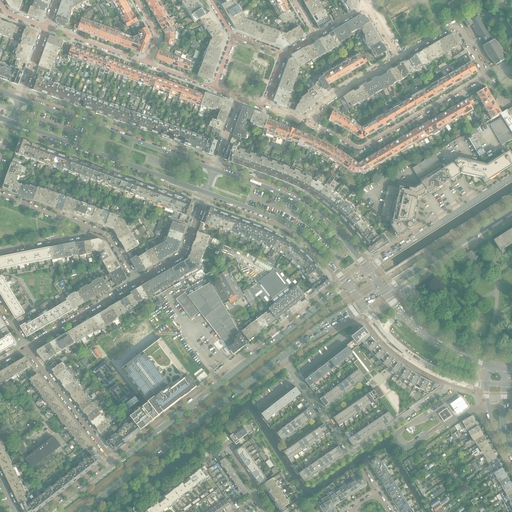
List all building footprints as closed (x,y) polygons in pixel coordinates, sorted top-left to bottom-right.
[(21,6),(22,0),(16,0),(17,1),(14,2),(15,3),(10,6),(11,8),(19,11),(21,6)] [(41,19),(45,8),(46,8),(48,5),(35,0),(33,8),(31,7),(29,14),(37,17),(41,19)] [(75,6),(71,0),(63,0),(60,7),(71,11),(73,8),(75,6)] [(163,6),(160,1),(159,0),(150,0),(147,2),(148,3),(147,4),(148,6),(149,6),(150,8),(150,9),(151,10),(152,11),(153,12),(163,6)] [(199,6),(197,2),(195,0),(186,0),(184,2),(192,15),(202,9),(200,5),(199,6)] [(242,13),(237,6),(233,0),(231,0),(227,3),(222,5),(231,19),(242,13)] [(324,10),(320,4),(317,0),(310,0),(306,3),(305,3),(313,17),(324,10)] [(356,7),(357,4),(355,1),(356,1),(355,0),(341,0),(344,5),(348,12),(353,9),(356,7)] [(473,4),(470,0),(454,0),(448,4),(451,9),(462,3),(465,8),(473,4)] [(290,11),(288,8),(287,8),(285,5),(286,4),(284,1),(274,7),(276,10),(275,10),(277,14),(278,14),(280,16),(290,11)] [(131,10),(130,8),(129,8),(128,6),(128,5),(127,3),(126,3),(126,2),(117,7),(122,17),(131,12),(131,10)] [(169,15),(166,11),(163,6),(153,12),(153,13),(153,14),(154,15),(155,15),(156,18),(157,20),(158,21),(169,15)] [(67,23),(71,11),(60,7),(56,19),(57,20),(56,21),(57,24),(59,25),(61,26),(61,27),(63,27),(65,27),(67,23)] [(196,21),(199,19),(207,14),(205,11),(204,12),(202,9),(192,15),(196,21)] [(320,29),(332,22),(328,16),(327,17),(324,10),(313,17),(320,29)] [(247,34),(251,22),(254,18),(251,15),(248,17),(244,11),(242,13),(231,19),(237,30),(238,31),(247,34)] [(294,18),(290,12),(290,11),(280,16),(279,17),(282,21),(283,21),(284,23),(285,23),(288,21),(294,18)] [(137,21),(135,16),(134,16),(133,15),(134,14),(133,13),(132,13),(131,12),(122,17),(126,23),(126,22),(129,26),(133,24),(137,21)] [(219,25),(215,19),(211,12),(207,14),(199,19),(206,30),(207,29),(208,32),(219,25)] [(161,26),(172,20),(175,18),(174,16),(171,17),(172,17),(171,18),(169,18),(169,17),(170,17),(169,15),(158,21),(161,26)] [(364,25),(369,22),(367,19),(365,17),(364,16),(363,16),(362,16),(361,16),(359,17),(358,17),(346,24),(351,32),(357,29),(362,29),(364,25)] [(492,40),(489,36),(478,16),(471,20),(468,16),(463,19),(467,27),(471,25),(483,46),(484,50),(488,56),(495,65),(504,60),(501,49),(497,42),(494,39),(492,40)] [(88,33),(92,22),(82,19),(78,29),(79,30),(80,31),(81,31),(82,31),(85,32),(86,33),(87,33),(88,33)] [(164,31),(174,24),(172,20),(161,26),(164,31)] [(13,33),(16,26),(1,21),(0,24),(0,34),(11,38),(12,39),(13,37),(12,36),(13,33)] [(99,37),(103,26),(92,22),(88,33),(90,34),(92,35),(95,35),(95,36),(97,37),(97,36),(99,37)] [(261,39),(265,27),(251,22),(247,34),(261,39)] [(367,44),(378,38),(369,22),(364,25),(362,29),(366,36),(364,37),(362,38),(365,42),(366,42),(367,44)] [(177,29),(174,24),(164,31),(166,34),(177,29)] [(349,36),(351,34),(352,34),(351,32),(346,24),(332,32),(333,32),(338,41),(339,43),(350,37),(349,36)] [(226,36),(219,25),(208,32),(213,39),(212,41),(211,41),(209,47),(221,51),(226,37),(226,36)] [(303,34),(299,27),(298,25),(296,26),(297,29),(291,32),(296,40),(302,37),(303,34)] [(109,41),(113,30),(103,26),(99,37),(100,37),(100,38),(102,39),(103,38),(105,39),(105,40),(107,41),(108,40),(109,41)] [(32,46),(35,39),(36,36),(37,33),(36,31),(33,30),(26,27),(21,42),(32,46)] [(150,35),(146,27),(140,31),(142,34),(139,35),(141,40),(148,42),(150,35)] [(275,44),(279,32),(265,27),(261,39),(275,44)] [(178,35),(178,33),(182,32),(184,31),(183,29),(181,29),(177,29),(166,34),(166,39),(178,39),(178,36),(178,35)] [(119,44),(123,35),(117,32),(113,30),(109,41),(110,41),(111,42),(112,42),(113,42),(116,43),(116,44),(117,44),(118,44),(119,44)] [(288,45),(283,36),(284,34),(279,32),(275,44),(283,47),(285,47),(288,45)] [(296,40),(291,32),(286,35),(284,34),(283,36),(288,45),(296,40)] [(325,51),(338,44),(339,43),(338,41),(333,32),(329,34),(330,35),(323,39),(322,38),(319,40),(325,51)] [(461,44),(456,36),(455,36),(455,35),(453,34),(451,35),(450,35),(443,39),(442,39),(439,41),(442,47),(440,48),(443,54),(456,46),(457,47),(461,44)] [(131,49),(134,41),(133,39),(127,37),(128,36),(123,35),(119,44),(121,45),(121,46),(123,46),(126,47),(128,48),(129,48),(131,49)] [(146,47),(148,42),(141,40),(139,35),(133,39),(134,41),(131,49),(144,53),(146,47)] [(62,47),(64,41),(55,38),(52,37),(50,38),(49,40),(48,40),(45,51),(57,55),(59,48),(60,48),(60,46),(62,47)] [(386,51),(378,38),(367,44),(371,51),(375,57),(386,51)] [(175,42),(175,40),(177,40),(177,41),(181,41),(182,39),(178,39),(166,39),(163,45),(167,46),(168,47),(169,46),(172,48),(173,46),(175,42)] [(200,46),(199,44),(196,39),(194,40),(191,45),(199,48),(200,46)] [(312,59),(325,51),(319,40),(316,42),(316,43),(309,47),(309,46),(305,48),(312,59)] [(443,54),(440,48),(442,47),(439,41),(434,44),(427,48),(427,49),(426,49),(425,49),(422,51),(423,51),(429,62),(443,54)] [(27,61),(30,53),(32,46),(21,42),(20,45),(19,44),(16,54),(17,54),(16,57),(21,59),(27,61)] [(74,54),(75,52),(77,48),(76,48),(76,47),(74,47),(73,47),(72,47),(69,53),(68,56),(73,58),(74,55),(74,54)] [(216,66),(221,51),(209,47),(204,61),(216,66)] [(312,59),(305,48),(292,55),(292,56),(293,58),(299,67),(312,59)] [(83,58),(83,57),(84,55),(86,52),(85,52),(85,51),(83,50),(83,51),(81,50),(80,53),(79,54),(78,56),(79,56),(78,60),(76,65),(77,65),(79,60),(82,61),(83,58)] [(51,70),(57,55),(45,51),(39,66),(48,69),(51,70)] [(88,59),(88,57),(89,57),(90,53),(90,52),(87,51),(87,52),(86,52),(84,55),(83,57),(83,58),(82,61),(87,63),(88,60),(88,59)] [(161,60),(164,53),(159,51),(156,58),(161,60)] [(429,62),(423,51),(419,54),(418,53),(415,55),(421,66),(423,64),(424,65),(429,63),(428,62),(429,62)] [(167,62),(169,55),(164,53),(161,60),(167,62)] [(183,68),(187,57),(188,55),(186,54),(186,56),(182,54),(181,57),(181,59),(178,66),(183,68)] [(364,63),(361,58),(359,54),(350,59),(355,68),(356,68),(357,68),(358,67),(359,66),(361,65),(362,65),(363,64),(364,63)] [(97,62),(98,60),(99,57),(99,56),(97,55),(96,56),(95,55),(94,58),(93,59),(92,61),(93,61),(91,65),(96,66),(97,63),(97,62)] [(172,64),(175,57),(169,55),(167,62),(172,64)] [(355,68),(350,59),(347,55),(346,55),(349,59),(341,64),(346,74),(348,73),(350,72),(352,70),(353,70),(354,70),(354,69),(355,68)] [(421,66),(415,55),(413,56),(413,57),(405,61),(402,62),(409,73),(411,72),(412,72),(419,68),(418,67),(421,66)] [(191,64),(193,57),(192,56),(191,58),(187,57),(183,68),(189,70),(191,64)] [(178,66),(181,59),(175,57),(172,64),(178,66)] [(106,66),(107,64),(109,60),(108,60),(108,59),(106,58),(106,59),(104,58),(103,62),(102,62),(101,64),(102,65),(101,68),(99,73),(100,73),(101,71),(102,69),(105,70),(106,66)] [(296,79),(299,72),(297,71),(299,67),(293,58),(289,60),(284,74),(296,79)] [(476,70),(470,60),(467,62),(467,63),(465,64),(472,75),(477,72),(476,70)] [(211,78),(213,73),(216,66),(204,61),(200,71),(198,76),(207,79),(207,77),(211,78)] [(115,69),(116,67),(117,67),(118,63),(117,63),(117,62),(115,62),(113,62),(112,65),(111,65),(110,67),(111,68),(110,71),(114,73),(116,70),(115,69)] [(409,73),(402,62),(399,64),(400,65),(392,69),(392,68),(389,70),(395,81),(398,79),(399,80),(407,75),(406,74),(409,73)] [(346,74),(341,64),(338,66),(332,69),(337,79),(339,78),(341,77),(343,76),(344,76),(345,75),(345,74),(346,74)] [(472,75),(465,64),(457,69),(463,80),(466,78),(465,78),(469,76),(470,76),(472,75)] [(124,72),(125,70),(126,70),(127,67),(127,66),(124,65),(124,66),(122,65),(121,68),(121,69),(120,71),(119,75),(123,76),(124,73),(124,72)] [(47,72),(48,69),(39,66),(36,73),(39,74),(41,70),(47,72)] [(129,74),(130,72),(132,69),(132,68),(129,66),(128,67),(127,67),(126,70),(125,70),(124,72),(124,73),(123,76),(128,78),(129,75),(129,74)] [(18,85),(23,71),(16,68),(15,69),(11,68),(11,69),(7,67),(3,79),(7,81),(7,80),(11,81),(12,81),(11,82),(18,85)] [(134,76),(135,74),(136,74),(137,70),(134,68),(133,69),(132,69),(130,72),(129,74),(129,75),(128,78),(133,80),(135,77),(134,76)] [(337,79),(332,69),(323,75),(324,76),(329,84),(332,83),(332,82),(334,81),(335,81),(336,80),(336,79),(337,79)] [(463,80),(457,69),(448,75),(454,85),(457,84),(457,83),(460,81),(461,81),(463,80)] [(139,78),(140,76),(141,76),(142,72),(142,71),(139,70),(138,71),(137,70),(136,74),(135,74),(134,76),(135,77),(133,80),(139,82),(140,79),(139,78)] [(395,81),(389,70),(386,72),(383,75),(379,77),(378,76),(376,78),(382,88),(385,87),(385,88),(393,83),(393,82),(395,81)] [(144,80),(145,78),(146,77),(147,74),(147,73),(144,72),(143,73),(142,72),(141,76),(140,76),(139,78),(140,79),(139,82),(138,84),(137,87),(138,87),(139,84),(140,84),(140,83),(143,84),(145,80),(144,80)] [(149,81),(150,79),(151,79),(152,76),(152,75),(149,74),(148,75),(147,74),(146,77),(145,78),(144,80),(145,80),(143,84),(148,86),(150,82),(149,81)] [(291,93),(293,87),(295,87),(295,88),(298,89),(299,86),(296,85),(297,85),(294,84),(296,79),(284,74),(279,88),(291,93)] [(45,94),(49,81),(46,80),(46,81),(42,79),(42,78),(36,75),(31,89),(38,92),(40,92),(45,94)] [(454,85),(448,75),(440,80),(446,90),(448,89),(448,88),(452,86),(454,85)] [(153,87),(157,78),(157,77),(154,76),(153,76),(152,76),(151,79),(150,79),(149,81),(150,82),(148,86),(153,87)] [(329,86),(328,85),(329,84),(324,76),(319,79),(320,80),(315,84),(316,85),(324,94),(326,93),(326,91),(325,90),(328,88),(329,86)] [(159,90),(163,80),(162,80),(162,79),(159,78),(157,78),(153,87),(153,89),(155,90),(155,89),(158,90),(159,90)] [(382,88),(376,78),(372,80),(373,80),(366,84),(363,86),(369,97),(382,89),(382,88)] [(164,92),(168,82),(167,82),(168,81),(165,80),(164,80),(163,80),(159,90),(158,90),(158,91),(160,92),(161,91),(164,92)] [(446,90),(440,80),(430,85),(436,96),(439,94),(438,94),(443,91),(443,92),(446,90)] [(55,98),(60,86),(57,85),(58,82),(55,81),(54,84),(52,83),(53,82),(49,81),(45,94),(52,96),(52,97),(55,98)] [(169,94),(173,84),(173,83),(170,81),(170,82),(168,82),(164,92),(163,93),(166,94),(166,93),(169,94)] [(175,96),(178,86),(178,85),(175,83),(175,84),(173,84),(169,94),(169,95),(171,96),(171,94),(174,96),(175,96)] [(180,98),(184,87),(183,87),(184,87),(180,85),(180,86),(178,86),(175,96),(174,96),(174,97),(176,98),(176,96),(180,98)] [(324,94),(316,85),(308,92),(316,101),(324,94)] [(436,96),(430,85),(420,91),(427,101),(429,100),(429,99),(432,98),(433,97),(436,96)] [(66,102),(71,89),(68,88),(67,89),(60,86),(55,98),(59,100),(59,99),(66,102)] [(369,97),(363,86),(359,87),(360,88),(354,91),(353,91),(350,93),(356,103),(359,102),(359,103),(369,97)] [(185,100),(189,89),(189,88),(186,87),(186,88),(184,87),(180,98),(179,99),(181,99),(182,98),(185,99),(185,100)] [(494,100),(489,93),(486,87),(476,93),(484,106),(494,100)] [(288,103),(289,100),(291,93),(279,88),(276,95),(274,101),(278,103),(277,104),(286,107),(288,103)] [(77,106),(82,94),(74,91),(74,90),(71,89),(66,102),(74,104),(74,105),(77,106)] [(190,103),(194,91),(194,90),(191,89),(191,90),(189,89),(185,100),(185,99),(185,100),(187,101),(190,103)] [(88,110),(93,97),(90,96),(90,97),(87,96),(88,94),(89,94),(90,91),(87,90),(85,95),(82,94),(77,106),(81,108),(81,107),(88,110)] [(196,103),(200,93),(199,93),(200,92),(196,91),(196,92),(194,91),(190,103),(192,103),(193,102),(196,103)] [(427,101),(420,91),(411,96),(417,107),(420,105),(419,105),(424,102),(424,103),(427,101)] [(316,101),(308,92),(302,98),(303,99),(299,102),(300,104),(299,105),(304,111),(316,101)] [(205,94),(202,93),(201,94),(200,93),(196,103),(195,104),(198,105),(198,104),(201,105),(205,94)] [(216,107),(220,98),(205,93),(205,94),(201,105),(213,110),(213,109),(216,109),(216,107)] [(356,103),(350,93),(347,95),(344,97),(350,107),(356,103)] [(417,107),(411,96),(401,102),(408,112),(411,111),(410,110),(414,108),(414,109),(417,107)] [(99,114),(104,102),(96,99),(96,98),(93,97),(88,110),(96,112),(96,113),(99,114)] [(225,118),(230,104),(230,102),(229,102),(220,98),(216,107),(221,109),(218,116),(225,118)] [(348,108),(343,98),(340,99),(346,109),(348,108)] [(470,105),(467,99),(458,104),(464,115),(473,110),(470,105)] [(501,113),(498,108),(494,100),(484,106),(491,119),(500,114),(501,113)] [(110,118),(115,105),(112,104),(112,105),(104,102),(99,114),(103,116),(103,115),(110,118)] [(408,112),(401,102),(392,108),(398,118),(401,116),(404,114),(405,114),(408,112)] [(464,116),(464,115),(458,104),(446,112),(451,121),(450,121),(452,123),(457,120),(459,123),(461,121),(460,118),(464,116)] [(121,122),(126,110),(118,107),(118,106),(115,105),(110,118),(118,120),(118,121),(121,122)] [(304,111),(299,105),(297,106),(296,111),(300,113),(301,113),(304,111)] [(133,126),(137,113),(134,112),(134,110),(132,109),(133,107),(132,106),(131,109),(132,110),(131,112),(126,110),(121,122),(125,124),(125,123),(133,126)] [(511,106),(503,112),(501,113),(500,114),(502,118),(511,133),(511,106)] [(243,130),(247,118),(251,120),(254,111),(245,108),(244,108),(243,108),(243,109),(236,128),(243,130)] [(398,118),(392,108),(383,113),(389,123),(392,121),(395,119),(395,120),(398,118)] [(338,125),(343,116),(338,113),(337,113),(338,112),(335,110),(334,109),(333,110),(332,110),(331,114),(329,120),(331,122),(332,121),(335,123),(338,125)] [(143,130),(148,118),(142,116),(143,114),(144,115),(145,112),(142,111),(141,114),(141,113),(140,114),(137,113),(133,126),(140,128),(140,129),(143,130)] [(268,119),(269,116),(254,111),(251,120),(250,122),(253,123),(252,124),(264,128),(268,119)] [(445,124),(450,121),(451,121),(446,112),(433,119),(440,131),(445,128),(446,130),(447,129),(448,131),(451,129),(449,125),(446,127),(445,124)] [(389,123),(383,113),(375,118),(381,128),(384,126),(383,126),(387,124),(387,125),(389,123)] [(154,134),(159,122),(153,120),(155,115),(154,114),(153,117),(152,116),(151,119),(148,118),(143,130),(147,132),(147,131),(154,134)] [(223,123),(225,118),(218,116),(213,115),(212,119),(223,123)] [(346,130),(351,121),(343,116),(338,125),(340,126),(344,128),(346,130)] [(381,128),(375,118),(366,123),(367,124),(372,133),(375,132),(375,131),(376,131),(378,129),(378,130),(381,128)] [(511,133),(502,118),(490,125),(502,145),(511,139),(511,133)] [(221,131),(223,123),(212,119),(211,122),(210,121),(208,126),(212,128),(221,131)] [(274,135),(278,123),(268,119),(264,128),(264,130),(263,132),(266,133),(266,132),(267,132),(274,135)] [(440,131),(433,119),(420,127),(425,136),(426,136),(430,133),(431,135),(432,135),(433,135),(432,136),(434,137),(436,136),(434,134),(440,131)] [(355,136),(361,127),(355,124),(356,123),(351,121),(346,130),(349,131),(353,133),(353,134),(355,136)] [(165,138),(170,126),(159,122),(154,134),(162,136),(162,137),(165,138)] [(285,138),(289,127),(278,123),(274,135),(285,139),(285,138)] [(372,133),(367,124),(363,127),(361,127),(355,136),(358,137),(359,137),(361,139),(369,134),(370,135),(372,133)] [(176,142),(181,130),(176,128),(177,125),(176,125),(175,128),(170,126),(165,138),(169,140),(169,139),(176,142)] [(291,140),(295,129),(289,127),(285,138),(291,141),(291,140)] [(420,142),(427,138),(426,136),(425,136),(420,127),(407,134),(413,143),(417,141),(418,143),(420,145),(422,144),(420,142)] [(247,132),(243,130),(236,128),(233,135),(240,138),(245,139),(247,134),(246,134),(247,132)] [(187,146),(192,133),(181,129),(181,130),(176,142),(184,144),(184,145),(187,146)] [(305,145),(309,134),(295,129),(291,140),(294,141),(294,142),(301,144),(301,143),(305,145)] [(199,150),(203,137),(204,135),(200,133),(201,131),(199,130),(198,133),(198,135),(192,133),(187,146),(191,148),(191,147),(199,150)] [(317,151),(322,141),(309,134),(305,145),(304,146),(314,150),(313,151),(316,153),(317,151)] [(407,147),(413,143),(407,134),(394,142),(399,151),(400,151),(401,152),(407,149),(408,152),(410,151),(409,148),(408,149),(407,147)] [(488,158),(474,134),(468,138),(479,156),(481,159),(484,161),(488,158)] [(212,155),(217,141),(211,139),(210,140),(203,137),(199,150),(205,152),(205,153),(212,155)] [(31,158),(36,145),(32,143),(32,144),(29,143),(30,143),(27,142),(27,141),(21,139),(16,153),(24,155),(31,158)] [(231,162),(236,148),(238,144),(233,142),(231,141),(224,160),(228,161),(231,162)] [(335,148),(330,145),(322,141),(317,151),(320,152),(320,153),(326,157),(325,158),(328,160),(330,157),(335,148)] [(396,153),(399,151),(394,142),(381,149),(387,159),(389,157),(390,158),(393,156),(393,155),(396,153)] [(47,164),(52,150),(48,149),(47,150),(40,147),(40,146),(36,145),(31,158),(47,164)] [(242,166),(247,152),(236,148),(231,162),(234,163),(234,162),(239,164),(239,165),(242,166)] [(348,156),(343,152),(335,148),(330,157),(332,159),(331,160),(338,164),(339,163),(341,165),(342,165),(348,156)] [(383,160),(387,159),(381,149),(369,157),(374,166),(376,164),(377,165),(384,161),(383,160)] [(511,164),(511,154),(511,152),(509,149),(484,165),(458,159),(444,168),(451,180),(461,173),(481,178),(484,182),(511,164)] [(69,172),(74,158),(70,157),(69,158),(62,155),(55,153),(55,152),(52,150),(47,164),(69,172)] [(301,153),(299,157),(306,159),(309,152),(310,150),(308,150),(308,151),(308,152),(306,156),(301,153)] [(253,170),(258,156),(247,152),(242,166),(244,167),(245,166),(249,168),(250,169),(253,170)] [(451,180),(444,168),(435,154),(412,168),(421,183),(422,184),(421,184),(427,193),(428,193),(428,194),(451,180)] [(263,174),(269,160),(258,156),(253,170),(255,171),(256,170),(260,172),(261,173),(263,174)] [(358,163),(355,161),(348,156),(342,165),(344,166),(343,167),(350,172),(349,173),(354,173),(354,172),(358,172),(358,163)] [(370,168),(374,166),(369,157),(358,163),(358,172),(360,172),(360,173),(365,174),(365,172),(371,169),(370,168)] [(91,180),(96,166),(92,165),(91,166),(77,161),(78,160),(74,158),(69,172),(91,180)] [(274,178),(280,164),(269,160),(263,174),(266,175),(267,174),(271,176),(272,177),(274,178)] [(21,172),(23,166),(20,165),(12,162),(8,173),(17,176),(18,177),(20,171),(21,172)] [(285,182),(291,168),(280,164),(274,178),(277,179),(278,178),(282,180),(282,181),(285,182)] [(113,188),(118,175),(114,173),(114,174),(99,169),(100,168),(96,166),(91,180),(113,188)] [(296,186),(303,173),(291,168),(285,182),(288,183),(289,182),(293,184),(293,185),(296,186)] [(16,180),(17,176),(8,173),(2,189),(17,194),(21,184),(20,183),(18,184),(17,183),(16,180)] [(306,192),(314,179),(303,173),(296,186),(298,188),(299,187),(303,189),(303,190),(306,192)] [(135,196),(140,183),(136,181),(136,182),(122,177),(122,176),(118,175),(113,188),(135,196)] [(316,198),(325,185),(314,179),(306,192),(309,193),(313,195),(313,196),(316,198)] [(158,204),(162,191),(158,189),(158,190),(144,185),(144,184),(140,183),(135,196),(146,200),(158,204)] [(414,224),(420,199),(428,194),(428,193),(427,193),(421,184),(422,184),(421,183),(418,185),(412,188),(409,187),(409,190),(393,187),(388,185),(383,207),(384,207),(383,211),(382,211),(381,215),(393,218),(391,225),(392,227),(396,233),(394,234),(397,238),(411,229),(410,229),(413,227),(413,224),(414,224)] [(34,200),(37,189),(30,186),(29,186),(27,185),(26,187),(22,185),(23,184),(21,184),(17,194),(33,200),(33,199),(34,200)] [(328,200),(335,193),(325,185),(316,198),(318,199),(319,199),(323,202),(323,203),(325,204),(328,200)] [(48,205),(52,193),(38,188),(37,189),(34,200),(36,201),(37,200),(45,204),(47,205),(48,204),(48,205)] [(174,210),(178,196),(174,195),(174,196),(166,193),(166,192),(162,191),(158,204),(174,210)] [(63,210),(66,200),(67,199),(52,193),(48,205),(49,205),(50,206),(51,206),(60,209),(62,210),(63,210)] [(334,212),(344,201),(335,193),(328,200),(325,204),(328,206),(332,209),(332,210),(334,212)] [(190,216),(194,203),(195,202),(188,200),(186,200),(185,199),(185,200),(182,199),(182,198),(178,196),(174,210),(182,213),(190,216)] [(77,215),(81,204),(72,200),(67,199),(66,200),(63,210),(63,211),(65,211),(66,211),(74,214),(74,215),(76,215),(77,215)] [(343,219),(354,209),(344,201),(334,212),(337,213),(341,216),(341,217),(343,219)] [(91,220),(96,209),(81,204),(77,215),(78,216),(79,217),(80,216),(88,219),(89,220),(90,221),(91,220)] [(209,224),(214,209),(211,208),(210,208),(207,207),(202,222),(204,222),(204,223),(209,224)] [(106,226),(110,214),(96,209),(91,220),(92,220),(92,221),(94,222),(94,221),(99,223),(103,225),(105,226),(106,225),(106,226)] [(220,227),(224,213),(222,212),(221,213),(217,211),(216,210),(214,209),(209,224),(210,224),(220,227)] [(351,228),(362,218),(354,209),(343,219),(345,221),(346,221),(349,225),(351,228)] [(231,231),(235,217),(233,216),(232,217),(228,215),(227,214),(224,213),(220,227),(231,231)] [(113,229),(117,218),(118,217),(110,214),(106,226),(107,226),(113,229)] [(241,235),(246,221),(243,220),(243,221),(238,219),(238,218),(235,217),(231,231),(241,235)] [(130,232),(123,220),(117,218),(113,229),(114,229),(118,236),(118,237),(119,239),(130,232)] [(358,236),(370,227),(362,218),(351,228),(353,230),(354,230),(357,233),(357,234),(358,236)] [(252,239),(257,225),(254,224),(249,223),(249,222),(246,221),(241,235),(252,239)] [(181,238),(182,235),(184,230),(185,230),(185,228),(185,227),(177,224),(173,222),(167,237),(180,242),(180,241),(181,241),(181,239),(181,238)] [(206,232),(201,230),(204,222),(202,222),(198,232),(205,234),(206,232)] [(263,243),(269,230),(265,228),(265,229),(260,227),(260,226),(257,225),(252,239),(263,243)] [(378,237),(371,228),(370,227),(358,236),(360,239),(361,239),(364,242),(364,243),(366,246),(378,237)] [(500,236),(493,240),(495,242),(501,252),(502,253),(503,253),(505,252),(503,249),(506,247),(511,243),(511,228),(511,229),(505,233),(500,236)] [(273,248),(280,235),(277,233),(276,234),(272,232),(272,231),(269,230),(263,243),(273,248)] [(135,241),(134,239),(130,232),(119,239),(120,241),(121,242),(125,249),(125,250),(127,252),(140,244),(137,240),(135,241)] [(204,249),(207,243),(209,236),(205,234),(198,232),(197,235),(195,242),(194,242),(193,245),(204,249)] [(377,251),(390,242),(383,233),(378,237),(366,246),(365,246),(368,249),(370,252),(371,252),(372,254),(377,251)] [(282,254),(291,242),(288,240),(287,240),(283,238),(283,237),(280,235),(273,248),(270,253),(273,255),(275,251),(274,251),(275,249),(282,254)] [(177,251),(179,245),(179,244),(180,242),(167,237),(166,239),(167,241),(159,246),(166,257),(166,256),(167,256),(168,255),(176,250),(177,251)] [(98,251),(102,240),(100,239),(99,240),(98,239),(84,242),(86,254),(92,253),(92,252),(93,251),(93,250),(95,250),(98,251)] [(103,261),(113,255),(106,243),(105,242),(102,240),(98,251),(101,252),(101,253),(100,254),(101,256),(100,256),(103,261)] [(79,254),(77,243),(77,242),(63,245),(65,256),(79,254)] [(86,254),(84,242),(77,243),(79,254),(79,255),(86,254)] [(291,261),(301,249),(298,247),(297,247),(294,245),(293,244),(291,242),(282,254),(283,254),(291,261)] [(479,256),(477,252),(486,246),(484,243),(462,257),(464,260),(463,261),(465,264),(466,263),(469,269),(482,261),(480,257),(477,259),(476,258),(479,256)] [(65,256),(63,245),(50,247),(52,258),(53,262),(57,261),(58,265),(62,264),(61,260),(61,257),(65,256)] [(199,263),(204,249),(193,245),(192,249),(190,256),(189,256),(188,259),(199,263)] [(165,257),(166,257),(159,246),(146,253),(152,265),(152,264),(153,264),(155,263),(155,262),(162,258),(163,258),(165,257)] [(52,258),(50,247),(36,250),(38,261),(52,258)] [(299,268),(310,258),(307,255),(303,252),(303,251),(301,249),(291,261),(299,268)] [(38,261),(36,250),(23,253),(25,264),(38,261)] [(25,264),(23,253),(9,255),(12,266),(25,264)] [(152,265),(146,253),(138,258),(137,256),(131,260),(137,269),(138,271),(140,271),(149,266),(150,266),(152,265),(152,264),(152,265)] [(0,268),(12,266),(9,255),(0,257),(0,268)] [(120,267),(117,261),(113,255),(103,261),(110,273),(120,267)] [(289,309),(298,302),(304,297),(303,295),(298,287),(297,287),(296,286),(291,290),(288,287),(293,283),(293,282),(290,278),(286,275),(284,273),(282,271),(279,269),(276,268),(258,258),(254,265),(269,273),(249,289),(254,299),(259,295),(259,296),(266,304),(271,300),(274,303),(268,308),(270,309),(277,318),(283,313),(284,313),(286,311),(289,309)] [(318,267),(316,265),(315,265),(312,261),(312,260),(310,258),(299,268),(304,273),(302,274),(302,277),(304,279),(307,277),(307,276),(318,267)] [(201,270),(203,264),(199,263),(188,259),(172,268),(180,282),(201,270)] [(244,295),(233,277),(236,276),(235,275),(237,273),(233,266),(226,270),(218,275),(220,279),(212,284),(223,304),(224,303),(228,300),(229,300),(231,303),(240,298),(244,295)] [(126,280),(126,278),(125,275),(120,267),(110,273),(113,279),(114,279),(118,285),(123,282),(126,280)] [(326,277),(324,274),(323,274),(320,271),(320,270),(318,267),(307,276),(307,277),(314,286),(326,277)] [(182,286),(180,282),(172,268),(148,283),(154,293),(160,304),(164,301),(160,294),(168,289),(169,292),(172,290),(173,292),(182,286)] [(7,284),(4,279),(3,280),(1,276),(0,276),(0,292),(1,293),(9,288),(7,285),(7,284)] [(109,290),(105,283),(102,277),(100,279),(99,278),(92,282),(92,283),(90,284),(96,295),(97,295),(99,294),(98,293),(105,290),(106,291),(107,292),(109,290)] [(226,310),(223,304),(212,284),(210,282),(211,282),(208,277),(205,279),(208,284),(195,291),(187,296),(199,312),(233,355),(246,344),(245,342),(226,310)] [(317,293),(330,283),(328,280),(326,277),(314,286),(312,287),(316,291),(317,293)] [(112,289),(109,284),(114,281),(113,279),(108,282),(106,283),(105,283),(109,290),(112,289)] [(63,292),(57,282),(53,284),(59,294),(63,292)] [(154,293),(148,283),(142,286),(147,296),(150,294),(150,295),(154,293)] [(96,295),(90,284),(87,286),(87,285),(80,289),(80,290),(78,291),(84,302),(85,302),(87,301),(87,300),(93,296),(94,297),(96,296),(96,295)] [(147,296),(142,286),(131,293),(132,294),(136,302),(139,300),(139,301),(144,298),(144,297),(147,296)] [(254,299),(249,289),(249,288),(248,288),(247,286),(242,288),(243,291),(245,295),(250,305),(246,307),(247,308),(256,302),(255,299),(254,299)] [(15,296),(12,291),(11,292),(9,288),(1,293),(8,306),(17,301),(14,297),(15,296)] [(410,289),(403,293),(404,294),(406,297),(413,293),(411,290),(410,289)] [(84,302),(78,291),(75,293),(75,292),(68,296),(68,297),(66,299),(67,301),(72,310),(75,308),(75,307),(81,304),(81,303),(82,304),(84,303),(84,302)] [(199,312),(187,296),(185,292),(176,299),(191,318),(199,312)] [(136,302),(132,294),(122,300),(127,309),(130,308),(131,309),(136,306),(136,305),(138,303),(136,302)] [(61,316),(72,310),(67,301),(66,299),(64,300),(66,302),(64,303),(63,302),(58,305),(59,306),(56,308),(61,316)] [(127,309),(122,300),(117,303),(115,304),(111,306),(117,315),(119,314),(119,315),(125,312),(124,311),(127,309)] [(22,309),(21,306),(19,304),(17,301),(8,306),(16,318),(24,313),(22,309)] [(106,325),(118,318),(117,315),(111,306),(109,308),(102,313),(101,312),(100,313),(99,314),(106,325)] [(49,323),(61,316),(56,308),(52,310),(51,309),(47,312),(47,313),(44,315),(49,323)] [(277,318),(270,309),(267,312),(266,312),(262,315),(268,326),(269,325),(270,324),(271,324),(272,323),(274,321),(275,321),(276,320),(276,319),(277,319),(277,318)] [(157,310),(154,313),(159,319),(162,316),(157,310)] [(151,315),(145,319),(148,323),(154,318),(155,317),(153,313),(151,315)] [(106,325),(99,314),(98,314),(97,315),(97,316),(89,320),(87,321),(93,331),(93,332),(106,325)] [(49,323),(44,315),(40,317),(40,316),(35,319),(36,320),(32,322),(37,330),(49,323)] [(268,326),(262,315),(256,320),(263,329),(268,326)] [(162,316),(159,319),(161,321),(163,325),(167,322),(164,319),(162,316)] [(263,329),(256,320),(253,322),(251,318),(251,319),(250,318),(249,320),(258,333),(263,329)] [(37,330),(32,322),(28,324),(28,323),(27,324),(24,319),(18,322),(26,335),(27,336),(37,330)] [(145,319),(142,322),(148,329),(151,327),(148,323),(145,319)] [(258,333),(249,320),(246,322),(248,325),(246,327),(253,337),(258,333)] [(80,339),(93,331),(87,321),(86,322),(86,321),(84,322),(84,323),(80,326),(77,327),(76,327),(75,328),(75,329),(80,339)] [(161,321),(155,326),(157,330),(163,325),(161,321)] [(137,322),(134,325),(139,331),(142,328),(137,322)] [(132,327),(125,331),(128,335),(134,330),(136,329),(133,325),(132,327)] [(253,337),(246,327),(244,329),(242,326),(240,328),(242,332),(249,341),(249,340),(253,337)] [(409,408),(440,386),(429,381),(426,379),(419,375),(416,374),(409,369),(402,364),(399,362),(395,359),(394,358),(391,355),(385,350),(379,344),(373,338),(368,332),(364,326),(351,336),(353,340),(357,345),(350,350),(353,353),(358,359),(353,363),(358,369),(364,376),(369,372),(370,373),(375,368),(360,349),(362,347),(386,378),(409,408)] [(142,328),(139,331),(141,333),(144,337),(147,334),(144,331),(142,328)] [(68,346),(80,339),(75,329),(74,329),(73,329),(72,329),(72,330),(65,334),(64,334),(63,335),(63,336),(62,336),(68,346)] [(15,342),(10,334),(8,330),(3,333),(5,336),(3,338),(4,339),(0,340),(0,341),(4,350),(16,343),(15,342)] [(125,331),(122,334),(128,341),(131,339),(128,335),(125,331)] [(117,333),(114,336),(116,339),(119,343),(123,341),(117,333)] [(141,333),(135,338),(137,342),(144,337),(141,333)] [(56,353),(68,346),(62,336),(61,336),(60,337),(53,341),(52,341),(51,342),(50,343),(56,353)] [(106,341),(106,342),(108,344),(109,345),(111,343),(115,340),(116,339),(114,336),(112,337),(109,340),(106,341)] [(161,337),(121,368),(148,402),(143,406),(130,416),(139,428),(141,430),(154,419),(160,415),(160,414),(163,411),(164,412),(167,410),(197,386),(195,384),(193,382),(195,381),(161,337)] [(357,345),(353,340),(346,345),(350,350),(357,345)] [(50,356),(56,353),(50,343),(49,343),(48,344),(47,345),(38,350),(37,352),(46,363),(49,361),(47,359),(50,356)] [(104,343),(101,346),(106,352),(109,349),(104,343)] [(353,353),(350,350),(346,345),(342,348),(348,356),(353,353)] [(111,352),(114,355),(120,350),(117,347),(115,348),(113,350),(111,352)] [(409,408),(386,378),(362,347),(360,349),(375,368),(370,373),(369,372),(364,376),(364,377),(368,382),(370,380),(372,383),(370,385),(373,390),(374,390),(374,389),(380,397),(379,398),(388,411),(390,410),(396,418),(406,412),(405,410),(409,408)] [(96,348),(93,350),(99,358),(102,355),(96,348)] [(348,356),(342,348),(341,348),(342,349),(338,352),(344,360),(348,356)] [(109,349),(106,352),(110,358),(114,355),(111,352),(109,349)] [(344,360),(338,352),(333,355),(340,363),(344,360)] [(320,399),(324,396),(328,392),(333,389),(337,386),(341,382),(345,379),(350,376),(354,372),(358,369),(353,363),(358,359),(353,353),(348,356),(344,360),(340,363),(335,366),(331,370),(327,373),(323,376),(318,380),(314,383),(310,387),(320,399)] [(340,363),(333,355),(329,358),(335,366),(340,363)] [(35,371),(30,365),(31,364),(25,357),(11,365),(16,374),(26,368),(29,372),(27,374),(25,371),(24,372),(22,373),(24,376),(25,375),(27,377),(33,372),(34,372),(35,371)] [(335,366),(329,358),(325,362),(331,370),(335,366)] [(106,360),(100,365),(102,368),(105,366),(108,364),(106,360)] [(331,370),(325,362),(325,361),(324,361),(325,362),(321,365),(327,373),(331,370)] [(51,370),(58,365),(56,362),(49,367),(51,370)] [(56,376),(68,367),(66,365),(65,366),(62,362),(58,365),(51,370),(52,371),(53,370),(55,373),(54,373),(56,376)] [(108,364),(105,366),(111,374),(114,371),(108,364)] [(16,374),(11,365),(0,371),(0,374),(4,381),(16,374)] [(100,365),(94,370),(96,373),(102,368),(100,365)] [(327,373),(321,365),(316,368),(323,376),(327,373)] [(77,378),(73,372),(70,369),(69,369),(68,367),(56,376),(58,379),(59,378),(64,384),(63,385),(65,388),(74,380),(77,378)] [(323,376),(316,368),(312,372),(318,380),(323,376)] [(364,377),(364,376),(358,369),(354,372),(360,380),(364,377)] [(100,372),(97,374),(102,380),(105,378),(100,372)] [(318,380),(312,372),(308,375),(314,383),(318,380)] [(360,380),(354,372),(350,376),(356,383),(360,380)] [(47,385),(41,378),(38,374),(37,374),(36,375),(35,375),(30,380),(39,391),(47,385)] [(314,383),(308,375),(308,374),(307,375),(308,375),(303,378),(310,387),(314,383)] [(113,376),(107,381),(110,384),(116,379),(113,376)] [(356,383),(350,376),(345,379),(352,387),(356,383)] [(105,378),(102,380),(107,387),(110,384),(107,381),(105,378)] [(352,387),(345,379),(341,382),(347,390),(352,387)] [(81,390),(82,389),(77,382),(76,382),(74,380),(65,388),(67,390),(68,390),(72,395),(72,396),(74,399),(83,392),(81,390)] [(347,390),(341,382),(337,386),(343,393),(347,390)] [(116,384),(109,390),(111,393),(114,390),(119,387),(116,384)] [(55,397),(50,390),(47,385),(39,391),(48,403),(55,397)] [(301,393),(294,385),(290,389),(296,397),(301,393)] [(343,393),(337,386),(333,389),(339,397),(343,393)] [(296,397),(290,389),(290,388),(289,388),(290,389),(286,392),(292,400),(296,397)] [(339,397),(333,389),(328,392),(335,400),(339,397)] [(374,389),(374,390),(373,390),(369,393),(375,401),(379,398),(380,397),(374,389)] [(114,390),(111,393),(117,400),(120,398),(114,390)] [(91,400),(88,397),(85,393),(85,394),(83,392),(74,399),(76,402),(77,401),(81,407),(80,407),(82,410),(92,403),(90,401),(91,400)] [(292,400),(286,392),(282,395),(288,404),(292,400)] [(335,400),(328,392),(324,396),(330,403),(335,400)] [(281,430),(285,426),(290,423),(294,420),(298,416),(302,413),(306,410),(311,406),(301,393),(296,397),(292,400),(288,404),(284,407),(279,410),(275,414),(271,417),(266,421),(276,433),(281,430)] [(375,401),(369,393),(365,396),(370,404),(375,401)] [(129,397),(127,399),(129,402),(135,398),(133,394),(129,397)] [(288,404),(282,395),(281,395),(281,396),(277,399),(284,407),(288,404)] [(330,403),(324,396),(320,399),(326,407),(330,403)] [(370,404),(365,396),(360,399),(366,407),(370,404)] [(446,411),(450,417),(452,420),(471,407),(463,396),(445,408),(446,411)] [(65,408),(59,401),(55,397),(48,403),(57,414),(65,408)] [(371,423),(375,420),(380,417),(384,414),(388,411),(379,398),(375,401),(370,404),(366,407),(361,410),(357,413),(353,416),(348,419),(344,422),(339,426),(348,439),(353,436),(357,433),(362,430),(366,427),(371,423)] [(284,407),(277,399),(273,402),(279,410),(284,407)] [(366,407),(360,399),(356,402),(361,410),(366,407)] [(434,411),(443,404),(441,401),(440,399),(430,406),(432,408),(434,411)] [(100,412),(97,408),(99,406),(94,401),(92,403),(82,410),(85,413),(85,412),(90,418),(89,419),(91,421),(101,414),(99,412),(100,412)] [(279,410),(273,402),(272,402),(273,402),(269,405),(275,414),(279,410)] [(361,410),(356,402),(351,405),(357,413),(361,410)] [(275,414),(269,405),(265,409),(271,417),(275,414)] [(357,413),(351,405),(347,408),(353,416),(357,413)] [(317,414),(311,406),(306,410),(312,417),(317,414)] [(74,420),(68,413),(65,408),(57,414),(66,426),(74,420)] [(271,417),(265,409),(264,408),(264,409),(260,412),(266,421),(271,417)] [(353,416),(347,408),(342,411),(348,419),(353,416)] [(452,416),(446,408),(438,414),(444,421),(452,416)] [(312,417),(306,410),(302,413),(308,421),(312,417)] [(390,410),(388,411),(384,414),(390,423),(396,418),(390,410)] [(348,419),(342,411),(338,414),(344,422),(348,419)] [(308,421),(302,413),(298,416),(304,424),(308,421)] [(109,426),(112,423),(109,420),(108,422),(103,416),(102,416),(101,414),(91,421),(93,424),(94,423),(99,429),(98,430),(100,433),(106,429),(109,426)] [(344,422),(338,414),(333,417),(339,426),(344,422)] [(390,423),(384,414),(380,417),(385,426),(390,423)] [(129,420),(127,422),(137,433),(141,430),(139,428),(130,416),(128,418),(129,420)] [(304,424),(298,416),(294,420),(300,427),(304,424)] [(465,427),(475,421),(475,420),(475,419),(474,418),(473,418),(472,416),(461,422),(459,423),(459,424),(461,428),(462,428),(462,429),(465,427)] [(385,426),(380,417),(375,420),(381,429),(385,426)] [(83,432),(77,425),(74,420),(66,426),(75,438),(83,432)] [(255,435),(247,426),(252,422),(250,420),(246,424),(242,426),(242,427),(247,433),(247,434),(248,435),(251,433),(253,436),(255,435)] [(300,427),(294,420),(290,423),(295,431),(300,427)] [(381,429),(375,420),(371,423),(376,432),(381,429)] [(466,432),(478,426),(477,424),(476,422),(475,422),(475,421),(465,427),(466,429),(465,430),(466,432)] [(120,431),(118,433),(125,442),(128,440),(127,439),(130,437),(133,435),(134,436),(137,433),(127,422),(122,426),(123,427),(119,430),(120,431)] [(295,431),(290,423),(285,426),(291,434),(295,431)] [(376,432),(371,423),(366,427),(372,435),(376,432)] [(330,432),(324,424),(319,427),(325,435),(330,432)] [(291,434),(285,426),(281,430),(287,437),(291,434)] [(471,436),(480,430),(480,429),(479,427),(478,427),(478,426),(466,432),(468,435),(469,434),(471,436)] [(247,433),(242,427),(241,428),(240,427),(237,429),(243,437),(247,434),(247,433)] [(325,435),(319,427),(315,430),(321,438),(325,435)] [(372,435),(366,427),(362,430),(367,438),(372,435)] [(243,437),(237,429),(235,432),(234,433),(239,440),(243,437)] [(287,437),(281,430),(276,433),(282,441),(287,437)] [(321,438),(315,430),(310,433),(316,441),(321,438)] [(367,438),(362,430),(357,433),(363,441),(367,438)] [(466,445),(470,443),(472,441),(483,435),(482,434),(482,433),(482,431),(481,431),(480,430),(471,436),(472,438),(471,439),(469,441),(465,443),(466,445)] [(92,444),(86,436),(83,432),(75,438),(84,450),(86,448),(87,448),(86,448),(92,444)] [(325,455),(330,452),(334,448),(339,445),(330,432),(325,435),(321,438),(316,441),(312,444),(307,447),(303,450),(298,453),(294,456),(289,460),(298,473),(303,470),(308,467),(312,464),(316,461),(321,458),(325,455)] [(125,442),(118,433),(116,434),(115,433),(106,441),(113,450),(115,450),(125,442)] [(240,441),(239,440),(234,433),(233,433),(230,436),(239,448),(240,446),(238,443),(240,441)] [(316,441),(310,433),(306,436),(312,444),(316,441)] [(363,441),(357,433),(353,436),(358,444),(363,441)] [(477,444),(486,440),(485,439),(485,438),(485,436),(484,436),(483,435),(472,441),(473,444),(475,443),(476,442),(477,444)] [(312,444),(306,436),(302,439),(307,447),(312,444)] [(358,444),(353,436),(348,439),(354,447),(358,444)] [(33,467),(61,446),(54,437),(49,440),(26,458),(33,467)] [(307,447),(302,439),(297,442),(303,450),(307,447)] [(27,451),(22,440),(15,444),(20,455),(27,451)] [(473,453),(488,444),(488,443),(488,442),(487,441),(486,440),(477,444),(479,447),(475,449),(475,450),(472,452),(473,453)] [(303,450),(297,442),(293,445),(298,453),(303,450)] [(97,450),(93,445),(92,444),(86,448),(87,448),(86,448),(92,455),(89,458),(91,462),(93,460),(97,464),(102,460),(101,460),(102,459),(102,458),(100,456),(100,455),(97,451),(97,450)] [(483,454),(491,449),(491,448),(491,447),(490,446),(489,446),(488,444),(473,453),(474,455),(477,453),(478,453),(481,451),(483,454)] [(246,449),(243,445),(240,446),(239,448),(235,451),(238,455),(246,449)] [(298,453),(293,445),(288,448),(294,456),(298,453)] [(344,454),(339,445),(334,448),(340,457),(344,454)] [(294,456),(288,448),(283,451),(289,460),(294,456)] [(340,457),(334,448),(330,452),(335,460),(340,457)] [(249,453),(246,449),(238,455),(241,459),(249,453)] [(484,459),(494,453),(493,452),(493,451),(492,450),(491,449),(483,454),(484,456),(481,459),(480,459),(477,461),(477,462),(476,462),(477,464),(484,459)] [(10,461),(6,452),(0,454),(0,463),(3,470),(12,465),(13,464),(11,460),(10,461)] [(61,464),(74,454),(73,452),(69,455),(60,462),(61,464)] [(335,460),(330,452),(325,455),(331,463),(335,460)] [(252,457),(249,453),(241,459),(244,463),(252,457)] [(488,463),(496,458),(496,457),(496,456),(495,455),(494,453),(484,459),(485,461),(487,460),(488,463)] [(331,463),(325,455),(321,458),(326,466),(331,463)] [(255,462),(252,457),(244,463),(247,467),(255,462)] [(83,475),(97,464),(93,460),(91,462),(89,458),(77,467),(83,475)] [(219,468),(227,462),(224,458),(216,464),(219,468)] [(326,466),(321,458),(316,461),(322,469),(326,466)] [(373,468),(386,460),(385,459),(380,461),(378,458),(376,459),(375,458),(369,462),(368,463),(370,466),(371,466),(373,468)] [(485,471),(486,470),(499,463),(498,461),(498,459),(497,459),(496,458),(488,463),(489,465),(484,469),(485,471)] [(375,474),(385,468),(382,464),(387,461),(386,460),(373,468),(374,471),(374,472),(375,474)] [(322,469),(316,461),(312,464),(318,472),(322,469)] [(222,472),(230,467),(227,462),(219,468),(222,472)] [(258,466),(255,462),(247,467),(250,472),(258,466)] [(493,472),(502,467),(501,467),(502,466),(501,464),(500,464),(499,463),(486,470),(487,471),(488,472),(492,470),(493,472)] [(318,472),(312,464),(308,467),(313,475),(318,472)] [(20,478),(17,471),(16,471),(15,471),(12,465),(3,470),(9,483),(18,478),(20,478)] [(49,474),(57,467),(56,465),(47,472),(49,474)] [(180,498),(188,491),(204,478),(206,481),(210,477),(205,471),(207,469),(204,465),(173,489),(180,498)] [(261,470),(258,466),(250,472),(253,476),(261,470)] [(78,479),(81,477),(83,475),(77,467),(66,476),(72,484),(78,479)] [(225,476),(233,470),(230,467),(222,472),(225,476)] [(313,475),(308,467),(303,470),(309,478),(313,475)] [(495,478),(505,472),(504,470),(503,468),(502,468),(502,467),(493,472),(495,475),(492,477),(492,478),(490,479),(491,480),(495,478)] [(379,479),(392,470),(391,469),(387,472),(385,468),(375,474),(377,476),(379,479)] [(419,474),(415,469),(410,473),(414,478),(419,474)] [(228,481),(236,475),(233,470),(225,476),(228,481)] [(263,474),(261,470),(253,476),(255,480),(263,474)] [(309,478),(303,470),(298,473),(304,481),(309,478)] [(382,484),(391,478),(389,475),(393,472),(392,470),(379,479),(380,481),(380,482),(382,484)] [(499,482),(507,477),(507,476),(507,475),(506,473),(505,473),(505,472),(495,478),(496,480),(497,479),(499,482)] [(34,485),(48,475),(46,473),(33,483),(34,485)] [(267,479),(263,474),(255,480),(259,484),(262,481),(263,482),(263,483),(267,480),(266,479),(267,479)] [(367,484),(362,478),(360,476),(356,478),(354,474),(352,475),(354,479),(360,488),(363,487),(364,487),(366,485),(367,484)] [(231,485),(239,479),(236,475),(228,481),(231,485)] [(360,488),(354,479),(352,475),(351,476),(353,480),(350,483),(356,492),(358,491),(358,490),(360,488)] [(60,493),(69,486),(72,484),(66,476),(54,485),(60,493)] [(498,488),(510,481),(509,480),(509,479),(508,478),(508,477),(507,477),(499,482),(493,485),(495,490),(498,488)] [(22,485),(24,484),(25,486),(28,484),(27,481),(21,484),(18,478),(9,483),(17,498),(23,495),(26,494),(22,485)] [(289,503),(281,491),(272,478),(268,481),(267,479),(266,479),(267,480),(263,483),(281,509),(281,510),(285,507),(286,508),(285,507),(285,506),(289,503)] [(385,489),(399,480),(398,479),(393,482),(391,478),(382,484),(383,486),(384,486),(385,489)] [(234,489),(242,483),(239,479),(231,485),(234,489)] [(356,492),(350,483),(346,485),(343,480),(342,481),(344,485),(350,495),(353,493),(354,493),(356,492)] [(388,494),(397,488),(395,485),(400,482),(399,480),(385,489),(387,491),(387,492),(388,494)] [(350,495),(344,485),(342,481),(340,482),(343,487),(340,489),(346,498),(348,497),(348,496),(350,495)] [(504,491),(511,486),(511,485),(511,484),(511,483),(510,481),(498,488),(499,491),(503,489),(504,491)] [(237,493),(245,488),(242,483),(234,489),(237,493)] [(49,502),(57,495),(60,493),(54,485),(52,487),(50,485),(47,487),(48,489),(43,494),(49,502)] [(501,498),(511,492),(511,486),(504,491),(499,494),(501,498)] [(346,498),(340,489),(336,491),(333,487),(332,488),(340,501),(342,500),(343,500),(346,498)] [(443,487),(433,494),(435,497),(446,490),(443,487)] [(243,495),(248,492),(245,488),(237,493),(240,498),(243,495)] [(340,501),(332,488),(330,489),(332,491),(328,493),(336,505),(338,503),(340,501)] [(392,499),(405,490),(404,489),(400,492),(397,488),(388,494),(389,496),(390,497),(392,499)] [(161,511),(171,504),(180,498),(173,489),(144,511),(161,511)] [(394,505),(404,499),(402,495),(406,492),(405,490),(392,499),(393,501),(393,502),(394,505)] [(509,500),(511,498),(511,492),(501,498),(502,498),(500,500),(501,501),(502,500),(503,501),(508,498),(509,500)] [(336,505),(328,493),(329,495),(322,500),(323,501),(320,503),(333,506),(334,505),(334,504),(335,505),(336,505)] [(37,511),(49,502),(43,494),(31,503),(37,511)] [(31,503),(29,500),(26,501),(23,495),(17,498),(22,509),(23,509),(24,511),(35,511),(37,511),(31,503)] [(231,507),(225,498),(221,501),(227,510),(231,507)] [(433,507),(440,502),(437,498),(430,503),(433,507)] [(398,509),(412,501),(411,499),(406,502),(404,499),(394,505),(396,507),(397,507),(398,509)] [(223,511),(227,510),(221,501),(216,504),(222,511),(223,511)] [(405,511),(410,509),(408,505),(413,502),(412,501),(398,509),(400,511),(399,511),(405,511)] [(323,511),(328,511),(335,508),(334,508),(333,508),(333,507),(333,506),(320,503),(322,506),(321,507),(323,511)] [(435,511),(442,507),(439,503),(433,508),(435,511)]
